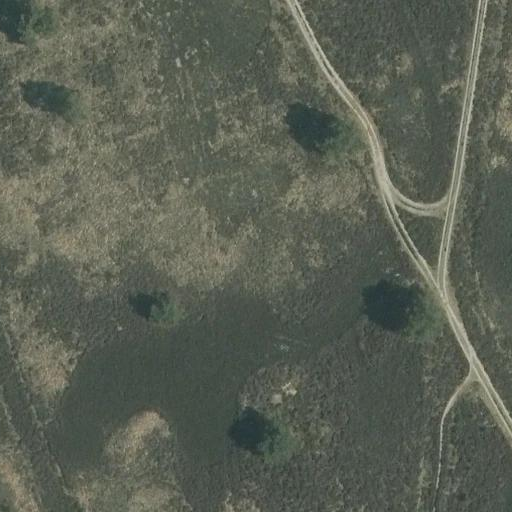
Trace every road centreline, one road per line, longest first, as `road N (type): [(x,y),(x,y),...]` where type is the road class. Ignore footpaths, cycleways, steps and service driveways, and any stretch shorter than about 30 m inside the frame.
road 1 (track): [(511,428),(397,225),(372,128),(320,61),(290,0)]
road 2 (track): [(483,0),(441,279),(445,304)]
